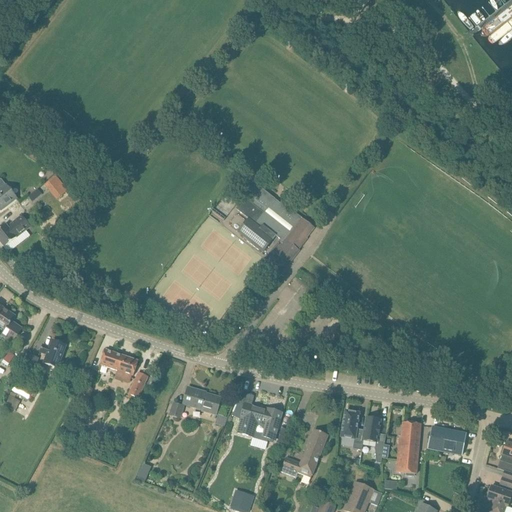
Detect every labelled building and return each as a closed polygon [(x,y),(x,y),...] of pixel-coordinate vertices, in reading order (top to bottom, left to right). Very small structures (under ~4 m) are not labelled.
[(341,0),(358,15),(371,0),(341,0)] [(448,102),(456,111),(461,106),(454,98),(448,102)] [(56,176),(45,185),(57,200),(68,191),(56,176)] [(0,209),(1,211),(16,199),(8,187),(5,188),(1,180),(0,179),(0,209)] [(280,203),(275,199),(256,184),(236,210),(249,219),(239,231),(265,251),(277,235),(281,239),(268,256),(271,259),(264,267),(278,278),(298,251),(299,252),(299,251),(297,249),(315,228),(281,202),(280,203)] [(28,197),(33,202),(42,195),(38,189),(28,197)] [(55,218),(50,212),(41,219),(48,229),(57,222),(56,221),(58,219),(56,217),(55,218)] [(0,230),(0,242),(4,248),(31,227),(22,216),(7,227),(6,226),(0,230)] [(12,345),(17,337),(22,329),(12,322),(15,317),(5,310),(0,316),(0,327),(5,331),(1,337),(12,345)] [(57,370),(66,346),(53,341),(50,348),(42,345),(39,353),(46,356),(43,364),(57,370)] [(133,377),(138,362),(106,350),(100,366),(133,377)] [(34,371),(38,359),(30,356),(26,368),(34,371)] [(132,396),(138,399),(148,377),(138,373),(127,398),(131,399),(132,396)] [(89,400),(92,389),(83,387),(80,397),(89,400)] [(216,415),(221,399),(205,394),(205,395),(201,394),(202,392),(188,388),(183,404),(202,410),(202,411),(216,415)] [(9,391),(7,395),(14,399),(16,395),(9,391)] [(173,404),(170,416),(180,419),(184,407),(173,404)] [(110,410),(97,405),(93,416),(105,421),(110,410)] [(266,411),(265,410),(245,405),(241,419),(237,433),(252,438),(262,441),(267,442),(268,439),(274,441),(279,423),(282,414),(267,409),(266,411)] [(357,430),(359,414),(345,412),(341,438),(354,440),(353,450),(361,451),(362,446),(365,431),(357,430)] [(370,419),(367,419),(362,446),(375,449),(377,463),(381,464),(385,442),(377,441),(378,435),(379,435),(380,429),(379,429),(380,421),(377,420),(377,418),(371,417),(370,419)] [(401,439),(399,439),(397,461),(417,462),(421,425),(403,423),(401,439)] [(428,450),(452,454),(461,456),(466,434),(432,428),(428,450)] [(315,470),(328,437),(314,431),(301,465),(315,470)] [(285,437),(280,435),(276,444),(281,446),(285,437)] [(511,465),(511,443),(506,442),(502,455),(500,461),(511,465)] [(315,470),(301,465),(286,459),(282,468),(281,472),(296,478),(297,474),(311,479),(315,470)] [(417,462),(397,461),(396,473),(416,475),(417,462)] [(142,468),(138,478),(144,480),(148,470),(148,469),(143,467),(142,468)] [(387,490),(398,490),(398,481),(387,481),(387,490)] [(346,511),(364,511),(366,509),(374,491),(355,483),(344,511),(346,511)] [(507,507),(511,493),(491,487),(487,501),(493,503),(489,511),(503,511),(506,507),(507,507)] [(244,511),(248,511),(254,497),(236,491),(231,507),(244,511)] [(321,502),(317,511),(333,511),(335,508),(321,502)]
